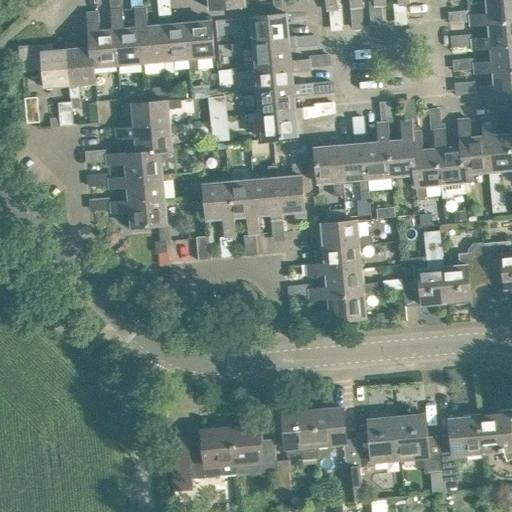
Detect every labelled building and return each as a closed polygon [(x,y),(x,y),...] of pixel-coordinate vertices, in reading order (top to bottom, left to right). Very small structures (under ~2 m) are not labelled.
[(245,0),(209,0),(210,8),(246,5),(245,0)] [(337,9),(336,0),(325,0),(327,10),(336,9),(337,9)] [(470,14),(471,26),(489,24),(511,22),(511,0),(487,0),(488,13),(470,14)] [(147,7),(135,8),(137,27),(138,27),(141,62),(164,60),(165,60),(162,24),(160,25),(148,26),(147,7)] [(122,9),(111,10),(113,29),(114,29),(117,64),(141,62),(138,27),(137,27),(124,28),(122,9)] [(99,11),(87,12),(91,47),(93,66),(117,64),(114,29),(113,29),(100,30),(99,11)] [(252,24),(254,41),(289,37),(287,13),(239,18),(240,26),(252,24)] [(172,23),(172,17),(160,19),(160,25),(162,24),(165,60),(164,60),(165,71),(175,71),(174,59),(189,58),(186,22),(172,23)] [(186,22),(189,58),(190,70),(199,69),(198,57),(215,55),(212,20),(186,22)] [(511,22),(489,24),(491,36),(472,38),(473,50),(492,48),(511,46),(511,22)] [(254,49),(256,64),(292,60),(290,48),(297,47),(296,37),(289,37),(254,41),(242,42),(242,50),(254,49)] [(77,48),(77,42),(65,43),(65,49),(68,49),(71,85),(70,85),(71,97),(79,96),(78,84),(95,83),(93,66),(91,47),(77,48)] [(53,50),(53,44),(20,47),(22,69),(44,68),(45,87),(70,85),(71,85),(68,49),(65,49),(53,50)] [(511,46),(492,48),(493,60),(474,62),(475,74),(494,72),(511,70),(511,46)] [(256,64),(258,88),(294,84),(293,72),(311,70),(310,58),(292,60),(256,64)] [(511,70),(494,72),(495,84),(476,86),(477,98),(511,94),(511,70)] [(313,94),(312,82),(294,84),(258,88),(260,111),(296,108),(295,95),(313,94)] [(167,86),(152,87),(153,96),(168,95),(167,86)] [(230,94),(212,95),(214,138),(232,137),(230,94)] [(38,96),(25,97),(27,123),(40,122),(38,96)] [(135,102),(134,102),(127,103),(128,114),(134,114),(135,126),(135,128),(171,124),(170,108),(183,107),(182,98),(135,102)] [(73,125),(71,101),(59,102),(61,126),(73,125)] [(260,111),(247,113),(248,122),(261,121),(262,138),(298,135),(297,119),(303,119),(302,107),(296,108),(260,111)] [(511,145),(511,133),(495,134),(494,116),(482,117),(487,171),(488,183),(501,181),(500,170),(511,168),(511,145)] [(464,173),(465,173),(487,171),(484,136),(472,137),(470,118),(459,119),(462,146),(464,173)] [(391,140),(394,175),(415,173),(413,139),(414,138),(414,131),(413,119),(401,121),(403,139),(391,140)] [(379,141),(366,143),(369,178),(394,175),(391,140),(389,122),(377,123),(379,141)] [(183,123),(171,124),(135,128),(135,126),(116,127),(117,139),(136,137),(137,152),(161,150),(175,148),(174,133),(184,132),(183,123)] [(447,147),(446,129),(434,130),(436,148),(438,148),(441,184),(465,182),(465,173),(464,173),(462,146),(447,147)] [(413,139),(415,173),(418,200),(428,199),(426,185),(439,184),(436,148),(424,149),(422,131),(414,131),(414,138),(413,139)] [(355,143),(341,145),(345,180),(369,178),(366,143),(365,136),(354,137),(355,143)] [(346,193),(345,180),(341,145),(341,139),(330,140),(331,146),(315,147),(319,183),(335,181),(336,194),(346,193)] [(164,174),(161,150),(137,152),(126,153),(126,152),(107,153),(108,165),(126,163),(127,176),(128,177),(164,174)] [(301,162),(293,163),(295,176),(278,177),(281,213),(283,213),(295,212),(295,218),(307,217),(306,210),(305,210),(301,162)] [(278,177),(277,165),(270,165),(271,178),(253,180),(257,215),(259,215),(271,214),(271,220),(283,219),(283,213),(281,213),(278,177)] [(166,198),(164,174),(128,177),(127,176),(109,177),(110,189),(129,187),(130,199),(130,201),(166,198)] [(257,215),(253,180),(230,182),(234,217),(235,217),(247,216),(249,234),(260,233),(259,215),(257,215)] [(234,217),(230,182),(205,184),(208,219),(223,218),(225,236),(236,235),(235,217),(234,217)] [(168,224),(166,198),(130,201),(130,199),(111,201),(112,213),(131,211),(132,227),(159,224),(160,241),(167,240),(172,240),(170,223),(168,224)] [(395,215),(394,206),(377,208),(378,217),(395,215)] [(326,210),(327,218),(346,216),(346,208),(326,210)] [(467,218),(466,210),(454,211),(455,219),(467,218)] [(358,220),(342,221),(322,223),(324,247),(361,244),(361,245),(373,244),(372,235),(359,236),(358,220)] [(199,260),(211,259),(209,235),(197,236),(199,260)] [(154,241),(155,254),(168,253),(167,240),(160,241),(154,241)] [(510,240),(483,243),(487,285),(488,285),(487,276),(497,275),(497,271),(504,270),(505,289),(511,288),(511,251),(511,252),(510,240)] [(444,267),(447,302),(472,300),(470,281),(487,280),(483,243),(483,241),(473,242),(468,248),(468,252),(458,253),(459,265),(444,267)] [(326,262),(307,264),(308,276),(327,274),(327,271),(363,268),(361,245),(324,247),(326,262)] [(447,302),(444,267),(442,250),(427,252),(427,256),(401,259),(404,292),(405,292),(404,288),(421,286),(423,305),(447,302)] [(364,283),(363,268),(327,271),(327,274),(328,286),(309,288),(311,300),(329,298),(328,295),(378,290),(378,281),(364,283)] [(378,291),(378,290),(328,295),(329,298),(330,310),(312,312),(313,323),(332,321),(332,320),(367,317),(365,292),(378,291)] [(314,410),(318,457),(327,457),(338,442),(346,441),(343,407),(314,410)] [(481,417),(484,450),(485,459),(506,457),(507,461),(511,458),(511,408),(498,409),(499,415),(481,417)] [(318,457),(314,410),(284,413),(288,455),(302,454),(302,459),(318,457)] [(420,414),(397,416),(401,459),(425,456),(426,472),(445,470),(442,436),(427,438),(425,428),(421,429),(420,414)] [(376,433),(357,434),(358,444),(361,467),(375,466),(375,461),(401,459),(397,416),(374,419),(376,433)] [(485,459),(484,450),(481,417),(450,419),(452,435),(442,436),(445,470),(446,481),(457,480),(458,480),(457,463),(468,461),(485,459)] [(260,425),(231,428),(235,473),(278,469),(277,460),(275,438),(261,439),(260,425)] [(235,473),(231,428),(202,431),(204,445),(188,446),(187,437),(171,438),(170,438),(169,438),(174,491),(192,489),(191,478),(235,473)] [(361,467),(358,444),(346,446),(348,465),(342,466),(344,489),(338,490),(339,502),(364,499),(361,467)] [(288,459),(277,460),(278,469),(280,496),(291,495),(288,459)] [(457,480),(446,481),(447,492),(458,491),(457,480)] [(391,511),(391,498),(375,499),(375,511),(391,511)]
